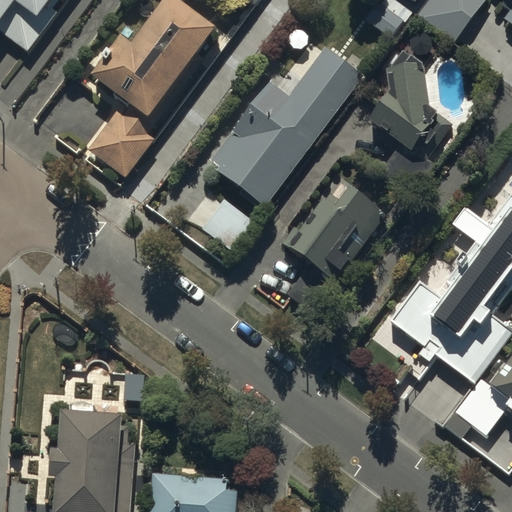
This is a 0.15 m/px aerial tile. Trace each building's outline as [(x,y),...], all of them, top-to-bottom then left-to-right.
[(0,0),(0,38),(28,59),(57,19),(52,16),(63,0),(0,0)] [(412,15),(388,0),(381,0),(364,26),(390,44),(402,26),(404,27),(412,15)] [(399,0),(412,9),(418,0),(399,0)] [(483,11),(468,0),(431,0),(418,18),(456,46),(483,11)] [(214,39),(167,3),(130,52),(121,46),(90,87),(122,111),(87,157),(124,185),(154,145),(148,140),(204,68),(197,62),(214,39)] [(511,13),(503,26),(511,33),(511,13)] [(215,177),(220,180),(265,214),(364,84),(322,53),(287,99),(270,86),(210,164),(219,172),(215,177)] [(385,78),(386,102),(368,128),(400,150),(379,180),(411,202),(437,165),(426,157),(440,137),(433,132),(439,123),(427,115),(423,73),(404,56),(385,78)] [(387,222),(350,195),(342,206),(331,198),(302,237),(295,232),(281,252),(309,272),(288,300),(312,318),(334,287),(337,289),(387,222)] [(255,228),(224,204),(201,234),(232,258),(255,228)] [(495,233),(443,305),(416,285),(388,324),(476,388),(511,339),(511,332),(487,315),(511,280),(511,204),(492,231),(495,233)] [(511,360),(491,390),(482,383),(477,390),(474,388),(445,429),(463,442),(471,431),(488,443),(506,418),(511,421),(511,360)] [(122,425),(59,421),(56,460),(51,459),(49,487),(55,488),(53,511),(130,511),(135,448),(126,447),(127,432),(121,432),(122,425)] [(227,484),(151,478),(148,511),(235,511),(237,495),(226,494),(227,484)]
